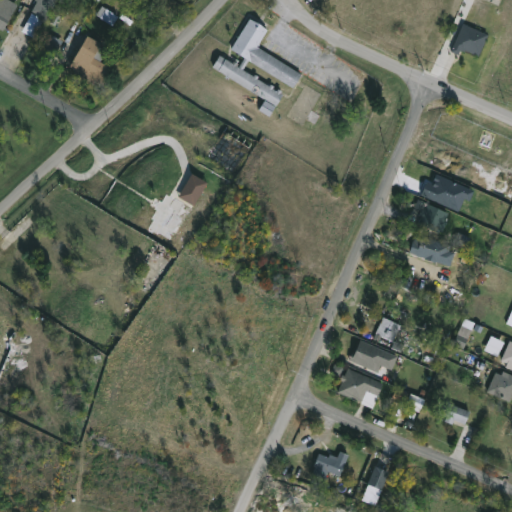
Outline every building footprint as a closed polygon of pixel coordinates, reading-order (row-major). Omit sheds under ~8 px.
[(0,0),(7,0),(9,1),(7,5),(15,10),(4,30),(0,27),(0,0)] [(58,0),(47,22),(31,13),(37,1),(35,0),(58,0)] [(257,47),(302,74),(293,88),(249,61),(243,70),(254,76),(255,74),(259,77),(258,79),(270,86),(271,84),(275,86),(273,89),(277,91),(278,89),(282,91),(281,94),(283,95),(276,107),(230,78),(228,80),(225,78),(226,76),(213,67),(220,55),(233,63),(234,61),(239,64),(237,66),(239,67),(245,58),(231,49),(250,18),(268,30),(257,47)] [(489,34),(480,56),(466,50),(466,52),(462,50),(460,54),(452,51),(464,23),(489,34)] [(112,69),(100,87),(68,67),(88,36),(102,44),(101,46),(105,55),(100,62),(112,69)] [(448,219),(442,231),(440,230),(439,232),(419,222),(422,215),(419,214),(421,209),(415,206),(419,197),(449,212),(446,218),(448,219)] [(416,233),(451,244),(449,250),(455,252),(451,265),(409,254),(416,233)] [(467,253),(474,242),(462,234),(455,246),(467,253)] [(384,315),(401,324),(393,340),(376,332),(379,320),(381,321),(384,315)] [(511,368),(507,366),(508,362),(502,359),(511,339),(511,368)] [(360,340),(398,355),(393,369),(381,364),(379,370),(350,359),(353,352),(355,353),(360,340)] [(348,367),(383,383),(378,395),(366,390),(361,402),(338,391),(343,380),(340,379),(343,373),(345,375),(348,367)] [(504,370),(511,373),(511,396),(509,402),(487,391),(496,371),(502,374),(504,370)] [(471,411),(466,424),(455,419),(453,424),(445,420),(446,416),(439,413),(444,400),(471,411)] [(350,454),(342,475),(328,470),(325,479),(313,474),(316,465),(315,465),(320,452),(337,459),(340,450),(350,454)]
